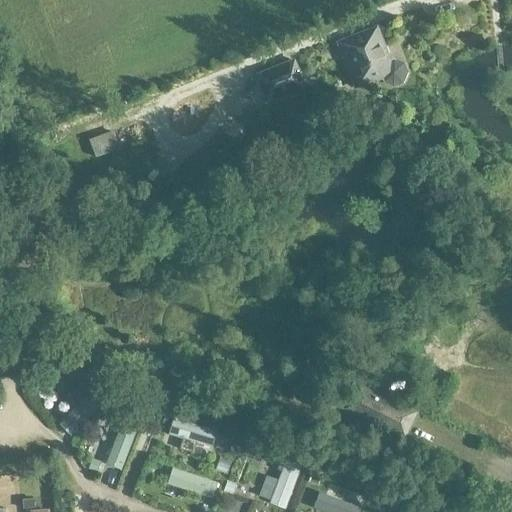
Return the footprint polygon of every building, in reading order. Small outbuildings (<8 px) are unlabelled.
[(357,88),(394,74),(377,31),(340,45),(357,88)] [(268,106),(307,91),(295,60),(256,76),(268,106)] [(119,147),(113,131),(90,139),(97,156),(119,147)] [(346,411),(404,438),(416,414),(357,387),(346,411)] [(90,392),(58,425),(70,437),(104,404),(90,392)] [(170,420),(165,436),(181,440),(178,449),(192,453),(195,444),(208,448),(213,432),(170,420)] [(121,422),(105,465),(121,470),(138,425),(121,422)] [(218,457),(213,472),(225,476),(230,462),(218,457)] [(264,477),(260,489),(271,493),(267,504),(282,509),(299,464),(283,459),(275,481),(264,477)] [(217,483),(171,468),(167,487),(213,500),(217,483)] [(223,481),(220,493),(230,495),(234,484),(223,481)] [(321,484),(312,509),(320,511),(359,511),(364,500),(321,484)]
